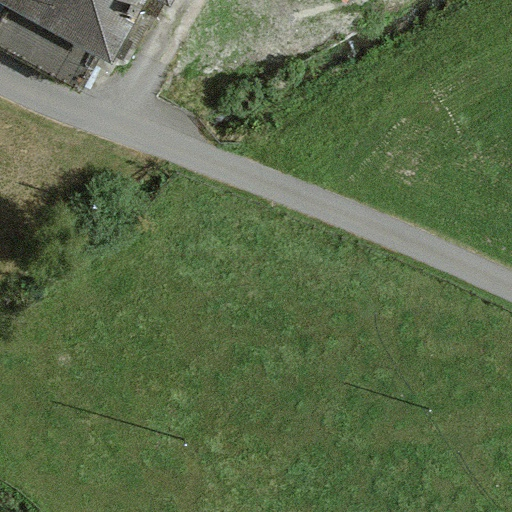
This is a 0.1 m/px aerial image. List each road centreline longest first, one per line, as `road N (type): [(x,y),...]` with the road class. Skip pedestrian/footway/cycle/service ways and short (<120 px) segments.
road 1 (unclassified): [(0,71),(511,294)]
road 2 (track): [(192,0),(117,122)]
